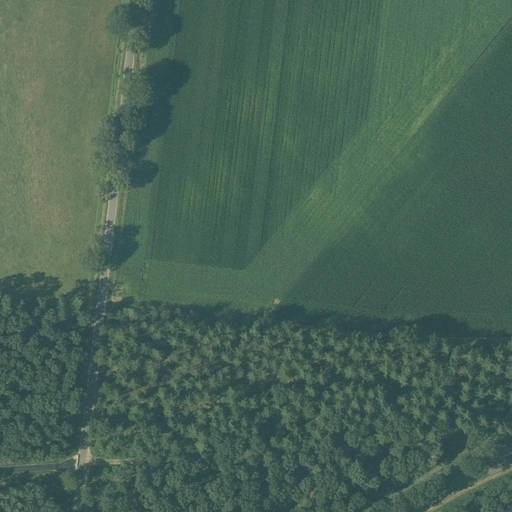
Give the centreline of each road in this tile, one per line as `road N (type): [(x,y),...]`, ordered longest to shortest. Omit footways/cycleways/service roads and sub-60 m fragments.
road 1 (unclassified): [(74,511),(142,0)]
road 2 (track): [(511,436),(80,461)]
